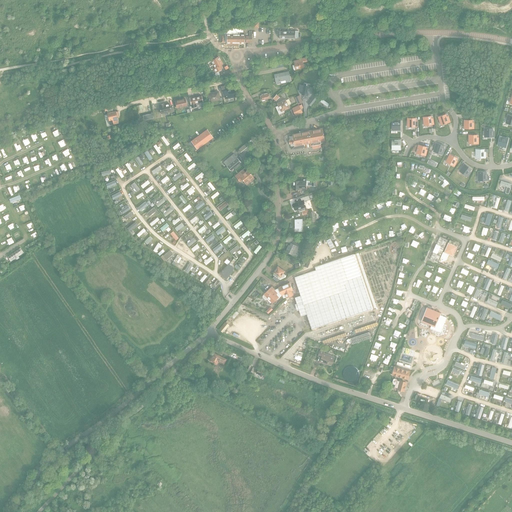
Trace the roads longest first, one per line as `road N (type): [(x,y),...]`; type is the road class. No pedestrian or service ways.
road 1 (tertiary): [(511,442),(317,380),(207,331)]
road 2 (tertiary): [(511,41),(397,33),(235,55)]
road 3 (tertiary): [(11,511),(47,462),(207,331)]
road 4 (unknown): [(0,73),(37,68),(62,77),(123,61),(161,68),(212,38)]
road 5 (tertiary): [(207,331),(273,249),(273,134)]
road 6 (unknown): [(146,170),(174,157),(249,249),(250,262),(227,287)]
road 7 (unknown): [(347,395),(511,447)]
road 8 (unknown): [(310,455),(173,370)]
road 9 (unknown): [(219,276),(141,216),(126,187),(146,170)]
road 10 (unknown): [(19,511),(58,459),(108,421),(123,426)]
road 11 (unknown): [(279,511),(347,395)]
road 12 (unknown): [(219,276),(218,257),(146,170)]
